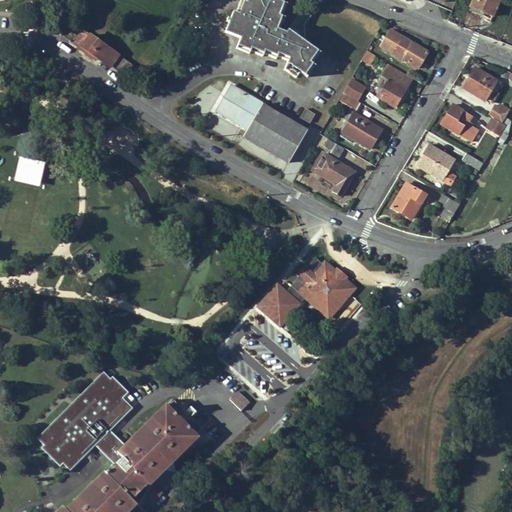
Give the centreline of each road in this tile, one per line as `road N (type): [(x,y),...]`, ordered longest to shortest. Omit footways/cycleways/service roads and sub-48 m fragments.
road 1 (residential): [(0,38),(28,37),(69,52),(154,116),(355,224)]
road 2 (unknown): [(263,424),(163,392),(71,492),(22,511)]
road 3 (residential): [(355,224),(464,37)]
road 4 (residential): [(355,224),(445,252),(511,228)]
